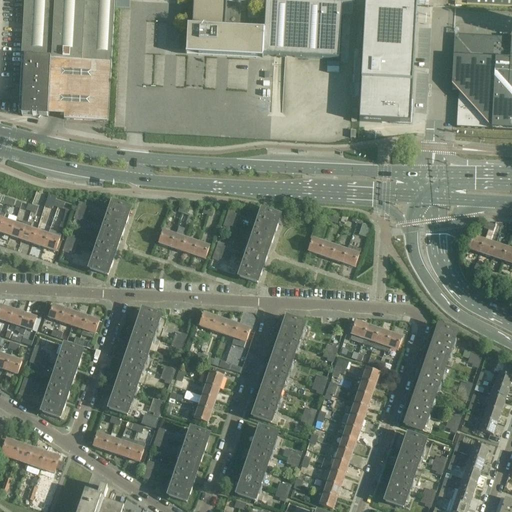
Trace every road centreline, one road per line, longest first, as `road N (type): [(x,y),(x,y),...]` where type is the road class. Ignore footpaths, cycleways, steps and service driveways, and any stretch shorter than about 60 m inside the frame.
road 1 (residential): [(360,511),(424,320),(413,311),(276,304)]
road 2 (secondary): [(430,175),(138,158)]
road 3 (secondary): [(136,179),(372,194)]
road 4 (residential): [(205,511),(276,304)]
road 5 (unknown): [(168,106),(285,122),(293,61)]
road 6 (residential): [(123,296),(70,448)]
road 7 (primary): [(410,235),(445,305),(511,345)]
road 8 (residential): [(276,304),(123,296)]
road 9 (secondary): [(138,158),(0,130)]
road 10 (secondary): [(0,153),(136,179)]
road 11 (residential): [(123,296),(0,289)]
road 12 (primary): [(511,324),(461,293),(445,269),(438,235)]
